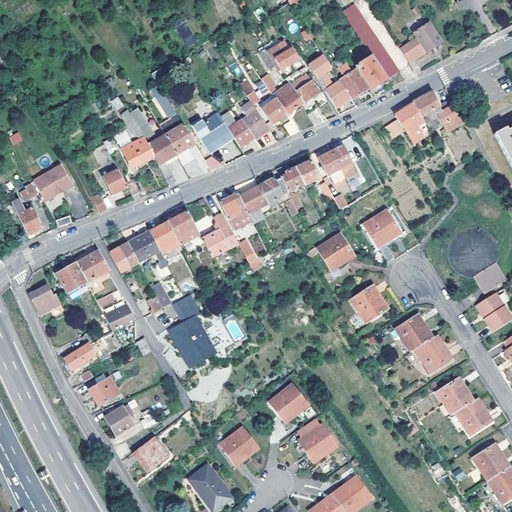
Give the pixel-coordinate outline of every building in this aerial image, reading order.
[(335,3),(333,0),(317,0),(317,1),(323,10),(335,3)] [(362,42),(364,45),(372,58),(388,81),(399,74),(350,0),(344,0),(337,5),(359,38),(362,42)] [(420,14),(416,8),(411,11),(415,17),(420,14)] [(188,47),(197,40),(181,17),(172,24),(188,47)] [(442,43),(429,24),(412,35),(417,42),(425,54),(442,43)] [(312,39),(307,31),(302,34),(307,42),(312,39)] [(362,42),(359,38),(347,46),(349,50),(362,42)] [(425,54),(417,42),(400,53),(408,64),(425,54)] [(385,48),(400,70),(407,65),(393,43),(385,48)] [(269,51),(275,60),(281,70),(298,59),(291,49),(285,53),(280,45),(269,51)] [(309,61),(320,88),(332,84),(327,71),(331,69),(325,55),(309,61)] [(388,81),(372,58),(355,69),(357,71),(369,90),(370,92),(388,81)] [(369,90),(357,71),(351,75),(346,67),(339,72),(344,79),(339,82),(350,100),(351,101),(369,90)] [(179,100),(170,87),(163,91),(159,85),(165,80),(158,70),(149,76),(159,91),(173,113),(176,111),(172,105),(179,100)] [(285,116),(301,106),(302,105),(291,86),(289,84),(276,93),(271,85),(273,84),(268,75),(261,79),(272,96),(275,100),(285,116)] [(318,94),(306,76),(291,86),(302,105),(318,94)] [(258,98),(247,80),(240,85),(251,103),(253,106),(257,103),(258,98)] [(350,100),(339,82),(324,92),(335,109),(350,100)] [(484,89),(473,95),(476,102),(487,96),(484,89)] [(173,113),(159,91),(151,96),(168,120),(173,116),(175,115),(173,113)] [(464,124),(451,99),(441,105),(433,92),(412,103),(413,105),(423,124),(424,126),(438,119),(446,134),(464,124)] [(144,140),(129,115),(127,113),(118,99),(112,103),(120,116),(121,116),(129,129),(133,137),(136,135),(139,140),(121,150),(131,169),(152,157),(144,140)] [(285,116),(275,100),(270,104),(267,100),(262,104),(264,108),(262,110),(271,125),(285,116)] [(268,129),(253,106),(251,103),(242,108),(248,117),(241,121),(253,139),(266,130),(268,129)] [(397,121),(385,129),(392,140),(405,132),(414,145),(420,141),(417,137),(421,134),(416,128),(423,124),(413,105),(394,116),(397,121)] [(165,127),(152,107),(148,109),(160,130),(165,127)] [(323,122),(315,110),(306,115),(312,127),(323,122)] [(135,111),(129,115),(144,140),(152,157),(157,166),(175,156),(164,136),(155,141),(135,111)] [(182,126),(175,115),(173,116),(180,127),(182,126)] [(231,138),(227,131),(217,115),(202,125),(198,121),(190,126),(208,153),(231,138)] [(244,144),(248,142),(253,139),(241,121),(227,131),(231,138),(238,148),(244,144)] [(297,134),(289,122),(283,126),(290,137),(297,134)] [(182,126),(180,127),(176,129),(171,132),(164,136),(175,156),(194,145),(182,126)] [(495,135),(511,168),(511,129),(507,132),(506,129),(495,135)] [(267,132),(266,130),(253,139),(254,141),(267,132)] [(119,146),(131,142),(127,131),(115,135),(119,146)] [(10,138),(14,145),(22,140),(18,134),(10,138)] [(115,148),(110,139),(103,143),(104,145),(107,152),(115,148)] [(352,164),(343,146),(331,152),(340,170),(345,180),(356,175),(351,165),(352,164)] [(317,159),(327,177),(340,170),(331,152),(317,159)] [(214,154),(204,160),(211,171),(221,166),(214,154)] [(124,184),(112,161),(107,164),(112,173),(102,178),(111,196),(127,188),(124,184)] [(296,169),(303,184),(304,187),(318,181),(310,162),(296,169)] [(54,194),(60,190),(62,192),(72,186),(61,166),(33,182),(45,202),(55,196),(54,194)] [(280,179),(296,211),(301,209),(295,197),(291,194),(290,191),(303,184),(296,169),(286,173),(283,166),(275,169),(280,179)] [(475,169),(470,169),(466,170),(461,173),(458,177),(457,182),(457,186),(458,191),(461,195),(466,198),(472,199),(476,198),(481,196),(483,193),(485,190),(487,184),(486,179),(484,175),(479,171),(475,169)] [(140,193),(133,179),(124,184),(127,188),(132,197),(140,193)] [(257,210),(275,201),(278,206),(284,202),(292,217),(298,214),(296,211),(280,179),(274,182),(273,179),(258,187),(239,198),(251,221),(253,224),(262,220),(257,210)] [(34,193),(28,182),(22,185),(25,190),(20,193),(24,200),(34,193)] [(331,195),(328,189),(325,183),(321,185),(323,188),(322,188),(326,197),(331,195)] [(361,192),(354,196),(357,202),(370,194),(364,184),(358,186),(361,192)] [(345,209),(333,186),(328,189),(331,195),(338,208),(339,212),(345,209)] [(251,221),(239,198),(237,194),(219,203),(233,230),(251,221)] [(107,209),(99,195),(92,200),(99,213),(107,209)] [(477,199),(474,202),(472,207),(472,211),(472,215),(474,219),(477,222),(481,225),(486,226),(490,225),(494,224),(498,221),(500,216),(501,211),(501,207),(499,202),(495,198),(491,197),(487,196),(482,196),(477,199)] [(42,229),(32,208),(25,211),(19,200),(10,204),(26,236),(42,229)] [(338,208),(330,212),(332,217),(339,212),(338,208)] [(167,223),(179,246),(187,242),(188,245),(193,242),(191,239),(199,235),(187,213),(167,223)] [(363,227),(377,249),(383,245),(400,234),(386,213),(363,227)] [(202,240),(211,259),(229,250),(228,249),(235,245),(237,244),(228,226),(222,215),(213,219),(215,223),(214,227),(216,232),(202,240)] [(57,227),(71,223),(69,216),(55,221),(57,227)] [(150,232),(161,255),(179,246),(167,223),(152,231),(151,228),(148,230),(150,232)] [(484,231),(479,229),(473,228),(467,229),(462,231),(456,235),(453,239),(449,244),(448,249),(448,255),(448,260),(451,266),(456,273),(464,278),(474,279),(483,294),(504,282),(495,266),(498,260),(498,254),(498,249),(496,244),(494,239),(489,234),(484,231)] [(161,255),(150,232),(128,244),(139,264),(152,257),(151,256),(155,254),(159,263),(164,260),(161,255)] [(354,258),(340,236),(317,250),(331,272),(349,261),(354,258)] [(249,250),(245,242),(238,246),(242,254),(249,250)] [(139,264),(128,244),(119,249),(129,269),(139,264)] [(129,269),(119,249),(110,254),(120,274),(129,269)] [(257,263),(250,250),(249,250),(242,254),(249,267),(257,263)] [(97,252),(76,264),(86,283),(107,271),(97,252)] [(66,294),(86,283),(76,264),(56,274),(66,294)] [(68,294),(71,299),(87,290),(84,285),(68,294)] [(51,296),(45,287),(28,296),(38,316),(60,305),(54,294),(51,296)] [(351,301),(365,324),(387,310),(384,304),(373,287),(351,301)] [(111,293),(97,300),(101,309),(115,303),(111,293)] [(164,304),(159,294),(155,295),(156,297),(160,305),(164,304)] [(511,324),(497,296),(487,301),(476,307),(482,318),(492,335),(505,329),(511,324)] [(160,305),(156,297),(147,302),(152,313),(162,308),(160,305)] [(145,304),(149,314),(152,313),(147,302),(144,304),(145,304)] [(149,314),(145,304),(141,306),(146,316),(149,314)] [(113,331),(134,321),(128,308),(105,318),(113,331)] [(181,347),(192,365),(215,352),(194,315),(169,331),(178,348),(181,347)] [(421,321),(418,317),(396,330),(410,353),(415,351),(432,340),(421,321)] [(92,341),(86,329),(76,333),(82,346),(92,341)] [(446,352),(437,337),(432,340),(415,351),(429,373),(450,359),(446,352)] [(150,351),(144,339),(136,343),(143,355),(150,351)] [(92,341),(63,359),(70,370),(94,355),(93,354),(99,350),(93,341),(92,341)] [(89,372),(81,377),(84,382),(93,378),(89,372)] [(105,374),(95,378),(98,384),(108,378),(105,374)] [(108,378),(98,384),(88,390),(98,407),(117,395),(108,378)] [(458,380),(436,394),(451,417),(455,414),(473,403),(462,385),(458,380)] [(285,423),(309,405),(294,386),(271,404),(285,423)] [(455,414),(470,437),(491,423),(487,416),(477,400),(473,403),(455,414)] [(133,426),(121,407),(104,417),(115,436),(133,426)] [(152,418),(138,425),(141,432),(156,425),(152,418)] [(316,420),(297,433),(303,441),(322,428),(316,420)] [(322,428),(303,441),(299,443),(313,463),(337,446),(324,426),(322,428)] [(235,466),(259,448),(244,428),(220,446),(235,466)] [(166,457),(152,438),(134,451),(148,471),(166,457)] [(494,446),(472,460),(487,482),(509,469),(499,452),(494,446)] [(437,477),(445,472),(439,462),(431,467),(437,477)] [(190,479),(213,511),(215,511),(231,501),(208,467),(190,479)] [(460,468),(453,473),(459,481),(466,476),(460,468)] [(511,473),(509,469),(487,482),(502,505),(511,498),(511,473)] [(345,511),(352,511),(372,497),(357,478),(333,496),(345,511)] [(345,511),(333,496),(312,511),(345,511)]
